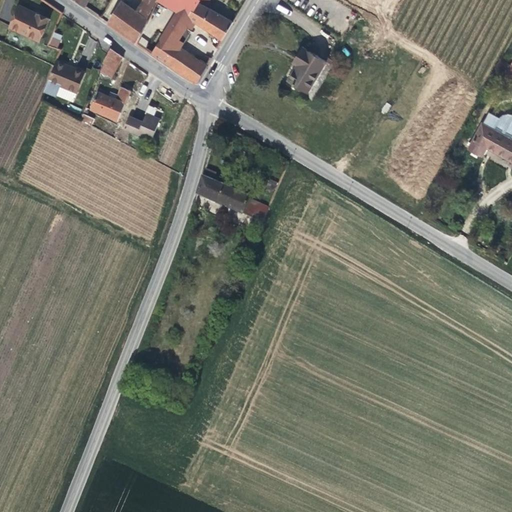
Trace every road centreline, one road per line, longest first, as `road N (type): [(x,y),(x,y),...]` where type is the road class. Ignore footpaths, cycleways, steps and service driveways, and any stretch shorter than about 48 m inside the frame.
road 1 (unclassified): [(64,511),(179,219),(208,104)]
road 2 (unclassified): [(511,283),(208,104)]
road 3 (tertiary): [(208,104),(56,0)]
road 4 (track): [(0,175),(168,249)]
